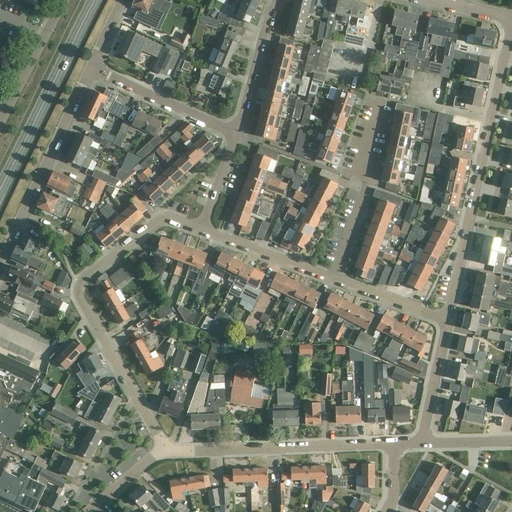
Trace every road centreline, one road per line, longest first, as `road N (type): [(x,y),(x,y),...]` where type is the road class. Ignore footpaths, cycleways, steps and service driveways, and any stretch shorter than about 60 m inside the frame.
road 1 (residential): [(201,230),(164,216),(77,291),(167,450)]
road 2 (residential): [(447,320),(511,24)]
road 3 (residential): [(392,444),(167,450)]
road 4 (residential): [(0,265),(90,68)]
road 5 (primary): [(0,189),(94,0)]
road 6 (residential): [(334,279),(367,182),(377,104)]
road 7 (residential): [(236,133),(90,68)]
road 8 (residential): [(334,279),(201,230)]
road 9 (residential): [(0,126),(64,0)]
road 10 (residential): [(236,133),(277,0)]
road 11 (residential): [(420,443),(447,320)]
road 12 (residential): [(447,320),(334,279)]
